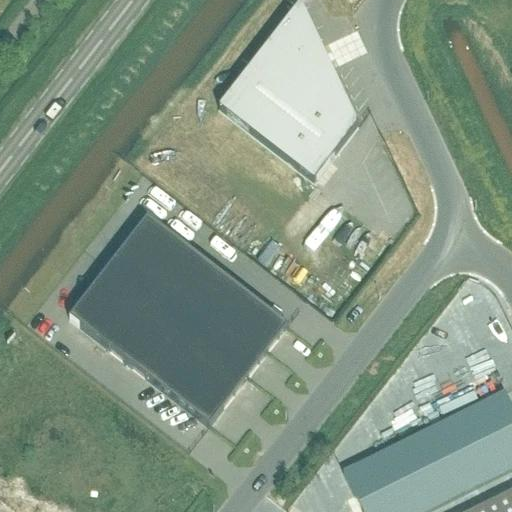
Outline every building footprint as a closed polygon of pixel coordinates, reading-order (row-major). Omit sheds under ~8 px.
[(358,130),(300,8),(219,113),(313,187),(358,130)] [(329,211),(326,216),(333,221),(327,229),(337,236),(346,225),(329,211)] [(148,223),(69,324),(208,432),(287,331),(148,223)] [(511,412),(505,397),(344,477),(359,511),(435,511),(511,474),(511,412)] [(511,511),(511,496),(479,511),(511,511)]
